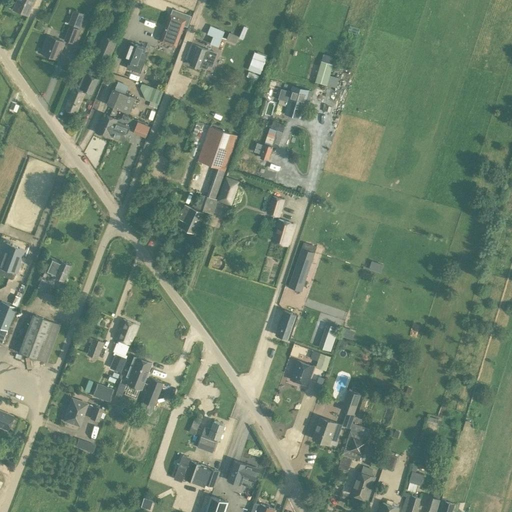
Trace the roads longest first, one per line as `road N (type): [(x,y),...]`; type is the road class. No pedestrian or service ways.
road 1 (unclassified): [(301,511),(240,387),(119,220)]
road 2 (unclassified): [(0,511),(119,220)]
road 3 (unclassified): [(119,220),(0,52)]
